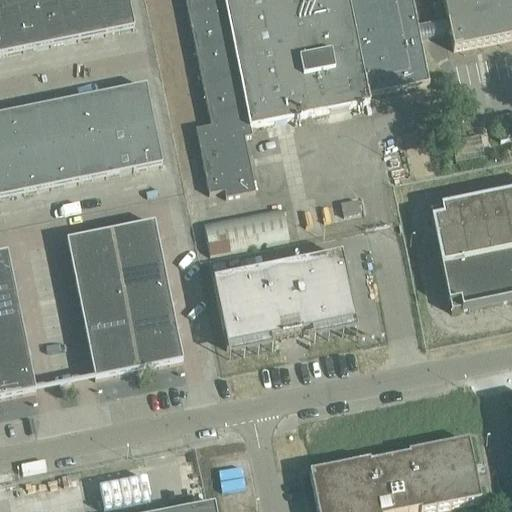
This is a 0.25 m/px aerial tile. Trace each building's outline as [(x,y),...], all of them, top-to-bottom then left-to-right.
[(0,0),(0,17),(16,14),(12,0),(0,0)] [(41,0),(12,0),(16,14),(43,9),(41,0)] [(41,0),(43,9),(71,3),(70,0),(41,0)] [(79,43),(106,37),(98,0),(85,0),(71,3),(79,43)] [(127,0),(98,0),(106,37),(134,32),(127,0)] [(184,0),(210,129),(195,132),(201,160),(208,197),(223,194),(225,202),(255,196),(249,167),(248,161),(244,140),(251,139),(251,138),(250,131),(257,129),(263,128),(266,127),(292,122),(301,120),(316,117),(325,115),(350,110),(369,106),(367,98),(419,87),(428,85),(420,42),(417,28),(411,0),(184,0)] [(511,0),(441,0),(446,22),(449,36),(451,43),(451,46),(453,53),(511,41),(511,0)] [(71,3),(43,9),(51,49),(79,43),(71,3)] [(24,54),(51,49),(43,9),(16,14),(24,54)] [(16,14),(0,17),(0,58),(24,54),(16,14)] [(118,95),(127,135),(154,129),(146,89),(118,95)] [(91,100),(99,140),(127,135),(118,95),(91,100)] [(63,106),(71,146),(99,140),(91,100),(63,106)] [(36,111),(44,151),(71,146),(63,106),(36,111)] [(8,117),(16,157),(44,151),(36,111),(8,117)] [(0,118),(0,160),(16,157),(8,117),(0,118)] [(154,129),(127,135),(135,174),(162,169),(154,129)] [(107,180),(135,174),(127,135),(99,140),(107,180)] [(79,186),(107,180),(99,140),(71,146),(79,186)] [(52,191),(79,186),(71,146),(44,151),(52,191)] [(24,197),(52,191),(44,151),(16,157),(24,197)] [(0,201),(24,197),(16,157),(0,160),(0,201)] [(511,197),(430,215),(451,315),(511,302),(511,197)] [(282,213),(203,228),(209,259),(288,243),(282,213)] [(110,235),(115,258),(159,249),(154,226),(110,235)] [(115,258),(110,235),(66,244),(71,267),(115,258)] [(119,280),(163,271),(159,249),(115,258),(119,280)] [(0,257),(0,281),(12,279),(7,256),(0,257)] [(115,258),(71,267),(75,289),(119,280),(115,258)] [(226,273),(210,276),(226,352),(355,326),(341,258),(227,281),(226,273)] [(124,302),(168,293),(163,271),(119,280),(124,302)] [(0,304),(16,301),(12,279),(0,281),(0,304)] [(119,280),(75,289),(80,311),(124,302),(119,280)] [(128,324),(172,315),(168,293),(124,302),(128,324)] [(16,301),(0,304),(0,327),(21,323),(16,301)] [(124,302),(80,311),(84,333),(128,324),(124,302)] [(133,346),(177,337),(172,315),(128,324),(133,346)] [(21,323),(0,327),(0,349),(25,345),(21,323)] [(128,324),(84,333),(89,355),(133,346),(128,324)] [(133,346),(138,374),(182,365),(177,337),(133,346)] [(25,345),(0,349),(0,372),(30,367),(25,345)] [(89,355),(94,383),(138,374),(133,346),(89,355)] [(30,367),(0,372),(0,402),(35,395),(30,367)] [(469,444),(309,476),(316,511),(444,511),(481,505),(469,444)]
